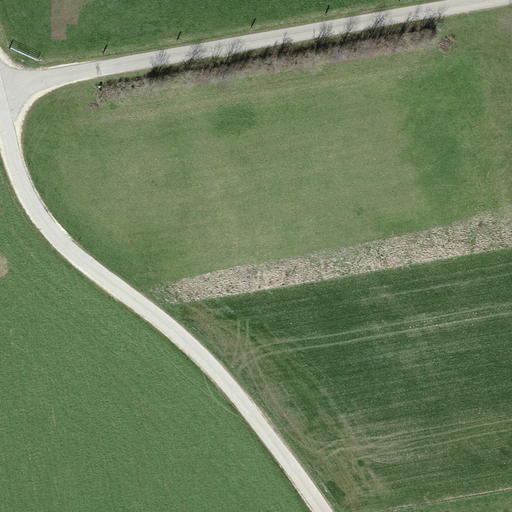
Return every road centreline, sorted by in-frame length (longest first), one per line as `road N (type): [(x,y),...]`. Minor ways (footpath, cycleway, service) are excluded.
road 1 (track): [(0,111),(14,175),(49,235),(222,381),(314,511)]
road 2 (track): [(499,0),(0,90)]
